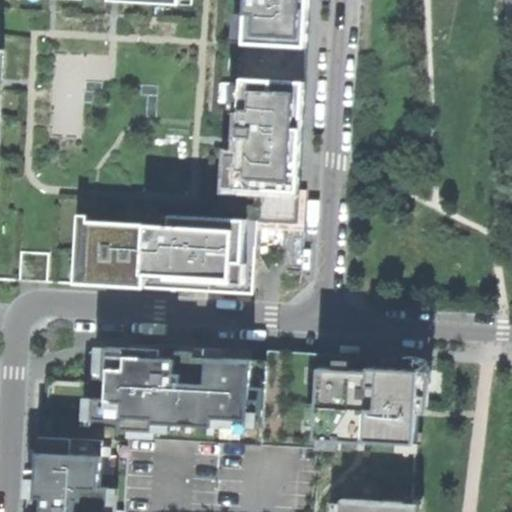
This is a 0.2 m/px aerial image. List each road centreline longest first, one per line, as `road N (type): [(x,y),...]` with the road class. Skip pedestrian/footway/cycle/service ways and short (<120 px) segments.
road 1 (residential): [(346,0),(327,320)]
road 2 (residential): [(21,317),(65,304),(327,320)]
road 3 (residential): [(4,511),(21,317)]
road 4 (residential): [(327,320),(511,330)]
